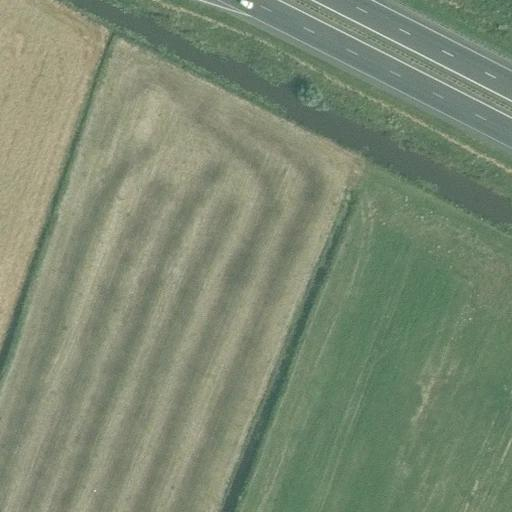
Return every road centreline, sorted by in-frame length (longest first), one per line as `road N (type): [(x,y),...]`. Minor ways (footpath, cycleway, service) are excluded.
road 1 (trunk): [(247,0),(511,135)]
road 2 (trunk): [(511,88),(341,0)]
